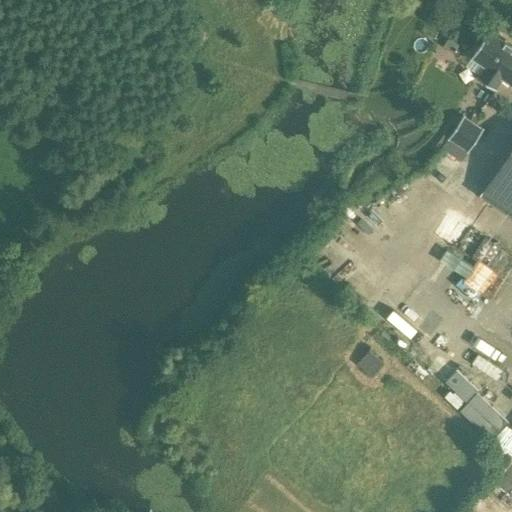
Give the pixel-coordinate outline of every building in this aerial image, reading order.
[(511,83),(511,46),(489,31),(472,56),(486,65),(478,77),(495,89),(503,77),(511,83)] [(461,161),(468,150),(483,129),(463,115),(441,147),(461,161)] [(511,216),(511,150),(481,195),(511,216)] [(511,252),(488,237),(472,261),(451,248),(443,260),(466,274),(459,284),(487,303),(511,265),(511,252)] [(372,377),(384,363),(369,350),(357,364),(372,377)] [(467,404),(462,410),(511,452),(511,418),(456,370),(446,382),(455,390),(453,392),(467,404)]
